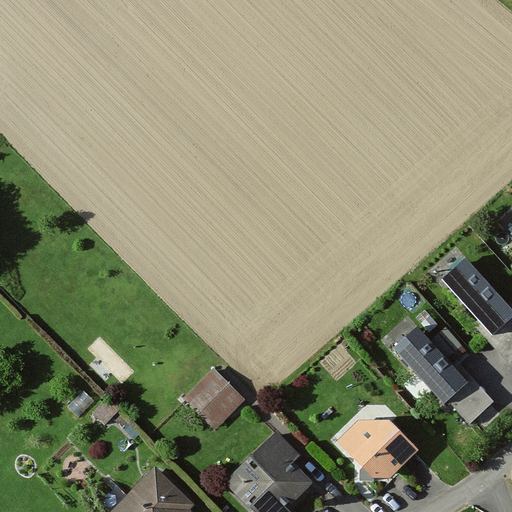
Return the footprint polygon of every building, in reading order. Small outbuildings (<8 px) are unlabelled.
[(511,301),(471,256),(448,277),(503,338),(511,329),(511,301)] [(422,322),(398,343),(454,404),(477,382),(422,322)] [(246,400),(214,367),(185,395),(217,428),(246,400)] [(400,423),(363,420),(342,441),(388,484),(425,451),(400,423)] [(299,458),(278,436),(256,456),(226,486),(251,511),(287,511),(312,489),(290,467),(299,458)] [(205,511),(160,468),(117,511),(205,511)]
